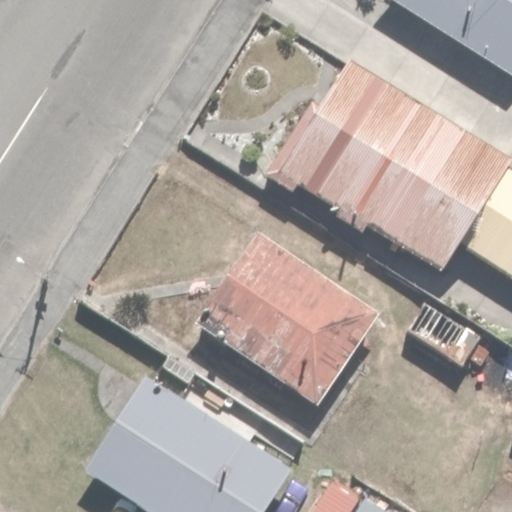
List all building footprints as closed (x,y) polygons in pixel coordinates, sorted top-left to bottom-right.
[(511,0),(391,0),(508,73),(511,66),(511,0)] [(511,171),(503,166),(509,154),(343,59),(275,177),(431,266),(446,241),(511,279),(511,171)] [(368,312),(251,230),(190,316),(307,398),(368,312)] [(455,360),(477,326),(423,292),(401,326),(455,360)] [(146,511),(253,511),(284,463),(136,370),(76,465),(146,511)] [(380,511),(358,498),(349,511),(380,511)]
